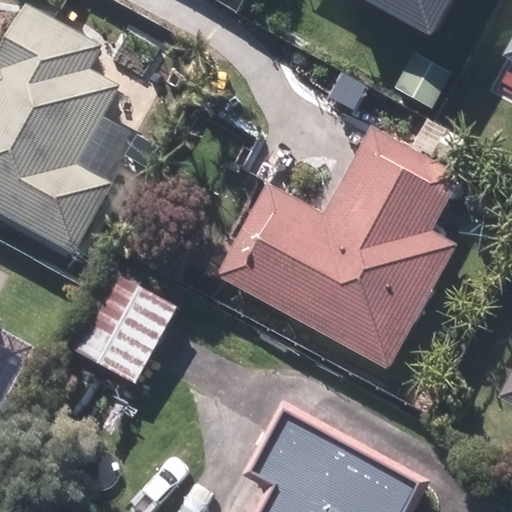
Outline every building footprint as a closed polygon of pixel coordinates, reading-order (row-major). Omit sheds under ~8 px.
[(335,0),(429,51),(457,0),(335,0)] [(0,221),(73,262),(111,194),(74,174),(118,95),(89,79),(102,56),(28,15),(0,64),(0,221)] [(268,194),(218,284),(387,377),(455,255),(429,240),(459,187),(373,139),(325,225),(268,194)] [(102,266),(56,347),(136,392),(181,311),(102,266)] [(511,383),(501,405),(511,410),(511,383)] [(411,511),(419,499),(284,424),(250,485),(274,498),(266,511),(411,511)]
